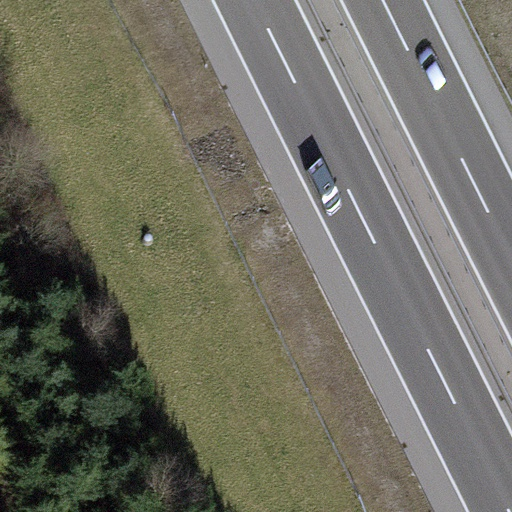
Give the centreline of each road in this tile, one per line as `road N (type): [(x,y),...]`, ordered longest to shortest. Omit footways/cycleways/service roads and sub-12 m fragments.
road 1 (motorway): [(254,0),(509,511)]
road 2 (motorway): [(511,261),(380,0)]
